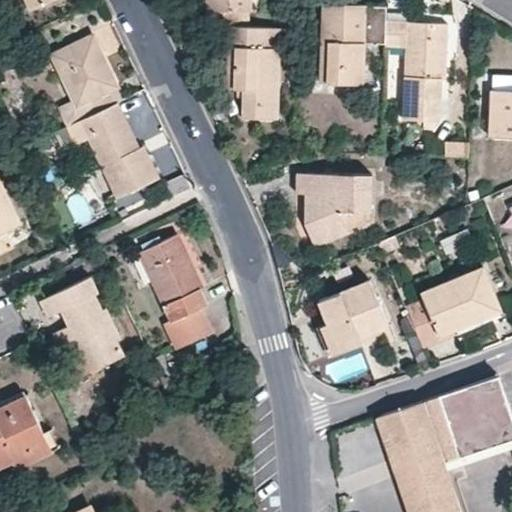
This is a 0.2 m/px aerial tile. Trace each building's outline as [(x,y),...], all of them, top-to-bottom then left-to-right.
[(25,0),(30,10),(50,0),(25,0)] [(249,26),(250,0),(207,0),(207,25),(228,26),(249,26)] [(319,82),(363,83),(365,42),(384,43),(386,21),(386,7),(367,6),(366,3),(323,3),(321,41),(327,41),(326,55),(320,55),(319,82)] [(384,46),(405,46),(402,119),(440,120),(442,78),(446,77),(447,23),(386,21),(384,43),(384,46)] [(108,22),(94,29),(106,55),(121,49),(108,22)] [(277,117),(281,27),(249,26),(228,26),(227,66),(233,66),(233,88),(243,88),(243,116),(277,117)] [(91,35),(52,54),(74,99),(59,106),(68,125),(115,103),(122,99),(91,35)] [(511,76),(497,76),(496,87),(490,88),(489,134),(511,134),(511,76)] [(75,145),(88,139),(117,196),(150,181),(134,150),(138,148),(115,103),(68,125),(65,126),(75,145)] [(150,181),(160,176),(144,144),(138,148),(134,150),(150,181)] [(370,207),(371,172),(296,171),(295,190),(304,191),(304,221),(313,243),(347,227),(348,207),(370,207)] [(5,229),(18,222),(0,182),(0,250),(13,244),(5,229)] [(511,203),(503,207),(511,227),(511,203)] [(200,305),(206,302),(176,234),(138,252),(170,319),(163,323),(176,348),(211,330),(200,305)] [(498,302),(483,264),(421,290),(423,296),(437,331),(454,325),(453,321),(498,302)] [(60,310),(69,306),(76,321),(67,325),(51,333),(66,364),(83,356),(89,371),(122,356),(115,341),(120,338),(105,308),(101,310),(94,294),(97,292),(89,275),(39,300),(47,316),(60,310)] [(387,322),(369,277),(318,299),(328,322),(339,348),(372,335),(370,330),(387,322)] [(423,296),(406,303),(423,342),(439,335),(437,331),(423,296)] [(454,325),(457,332),(503,312),(498,302),(453,321),(454,325)] [(69,306),(60,310),(67,325),(76,321),(69,306)] [(328,322),(320,325),(331,351),(339,348),(328,322)] [(89,371),(83,356),(66,364),(73,379),(89,371)] [(458,511),(441,459),(511,435),(511,418),(496,372),(377,414),(386,439),(410,511),(458,511)] [(51,450),(22,390),(0,400),(0,465),(12,461),(15,467),(51,450)] [(30,505),(33,511),(38,511),(46,508),(42,500),(30,505)]
